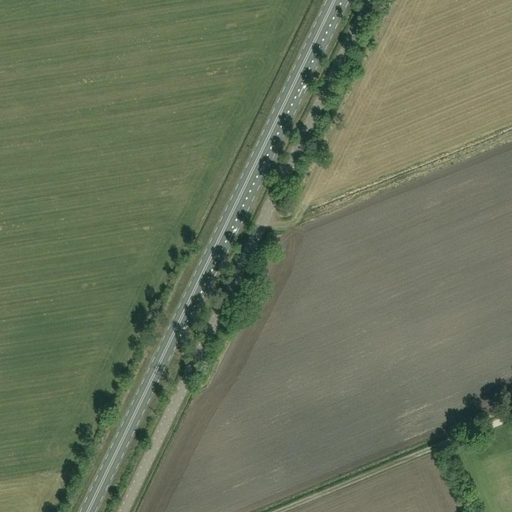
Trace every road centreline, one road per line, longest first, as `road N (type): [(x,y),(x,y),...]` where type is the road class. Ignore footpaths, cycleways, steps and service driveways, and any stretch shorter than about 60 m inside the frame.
road 1 (primary): [(333,0),(86,511)]
road 2 (unclassified): [(122,511),(369,0)]
road 3 (track): [(511,419),(283,511)]
